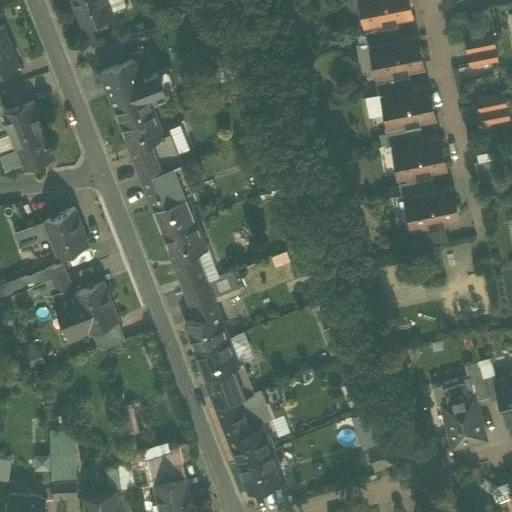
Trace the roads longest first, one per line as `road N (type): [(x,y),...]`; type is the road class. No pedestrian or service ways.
road 1 (residential): [(109,179),(236,511)]
road 2 (residential): [(434,5),(481,223)]
road 3 (residential): [(37,0),(109,179)]
